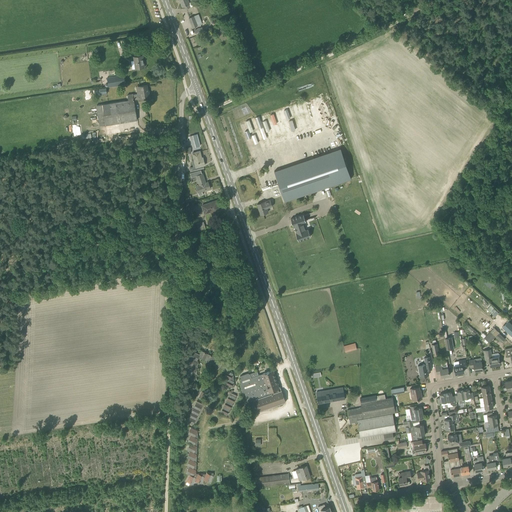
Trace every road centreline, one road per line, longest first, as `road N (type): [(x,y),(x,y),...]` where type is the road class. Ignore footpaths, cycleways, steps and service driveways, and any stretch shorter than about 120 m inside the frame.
road 1 (primary): [(345,511),(163,0)]
road 2 (track): [(187,93),(166,511)]
road 3 (track): [(441,0),(206,112)]
